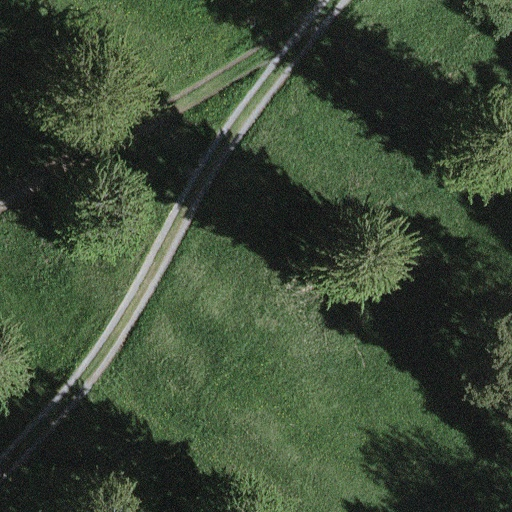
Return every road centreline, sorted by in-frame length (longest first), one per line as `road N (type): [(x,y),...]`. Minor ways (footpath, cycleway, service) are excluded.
road 1 (track): [(0,466),(139,312),(223,128),(340,0)]
road 2 (track): [(0,204),(157,98),(329,0)]
